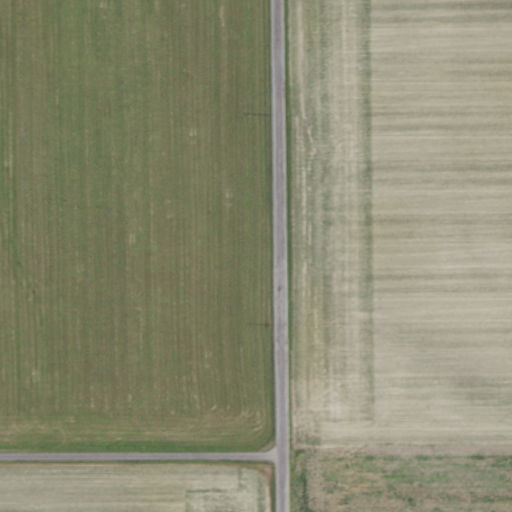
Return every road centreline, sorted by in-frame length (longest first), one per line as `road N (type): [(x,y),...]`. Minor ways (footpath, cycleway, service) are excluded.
road 1 (residential): [(280,511),(274,0)]
road 2 (residential): [(280,454),(0,454)]
